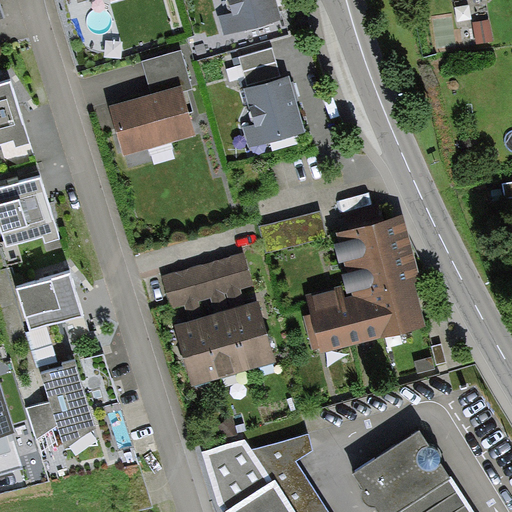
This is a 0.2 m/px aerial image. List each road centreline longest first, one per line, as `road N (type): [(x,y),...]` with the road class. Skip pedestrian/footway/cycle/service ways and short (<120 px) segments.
road 1 (residential): [(193,511),(37,0)]
road 2 (secondary): [(511,370),(435,233),(345,0)]
